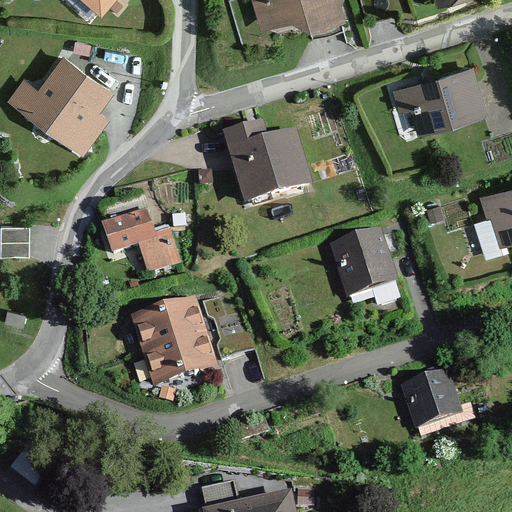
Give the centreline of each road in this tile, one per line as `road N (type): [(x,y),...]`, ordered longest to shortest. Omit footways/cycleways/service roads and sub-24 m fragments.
road 1 (residential): [(30,373),(132,420),(171,427),(511,319)]
road 2 (residential): [(175,111),(204,110),(511,12)]
road 3 (residential): [(30,373),(54,336),(74,231),(91,196),(175,111)]
